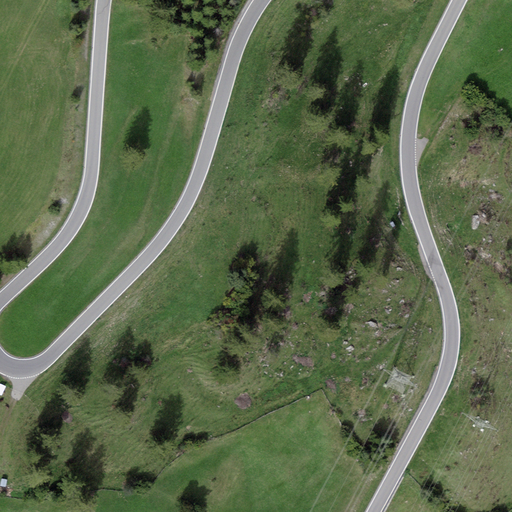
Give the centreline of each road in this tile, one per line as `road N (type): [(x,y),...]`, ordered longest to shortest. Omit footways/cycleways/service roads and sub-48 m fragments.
road 1 (unclassified): [(372,511),(435,398),(451,349),(446,297),(408,177),(407,136),(422,75),(459,0)]
road 2 (unclassified): [(261,0),(240,35),(196,181),(172,226),(47,358),(26,368),(0,361)]
road 3 (unclassified): [(0,300),(83,206),(105,0)]
